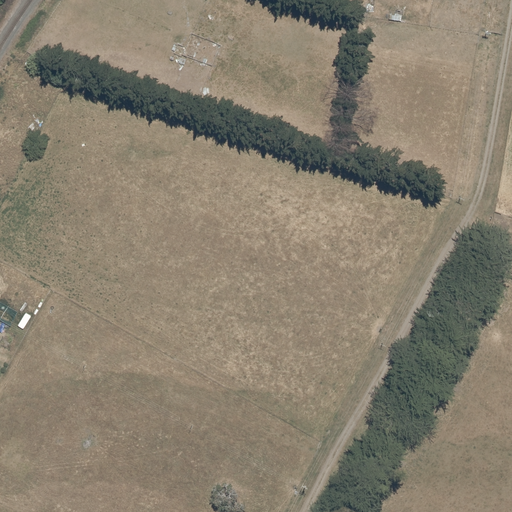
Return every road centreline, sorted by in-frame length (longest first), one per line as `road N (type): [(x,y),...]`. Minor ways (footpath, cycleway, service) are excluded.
road 1 (track): [(472,212),(319,511)]
road 2 (unclassified): [(511,21),(472,212)]
